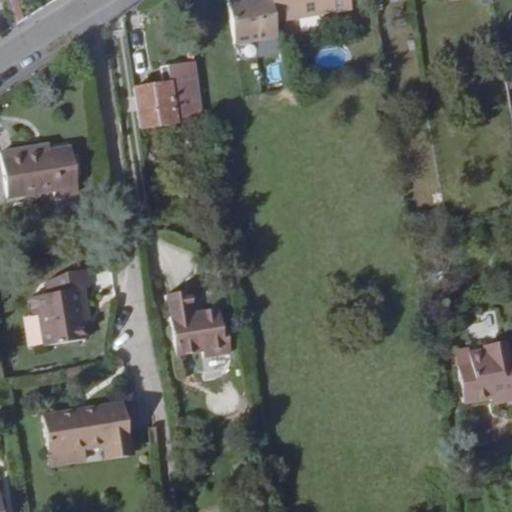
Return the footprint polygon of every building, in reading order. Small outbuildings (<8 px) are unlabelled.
[(222,0),(212,4),(228,48),(269,34),(257,0),(222,0)] [(271,0),(275,22),(348,9),(346,0),(271,0)] [(169,84),(134,89),(141,130),(175,124),(169,84)] [(35,152),(35,147),(0,152),(0,162),(6,203),(75,191),(68,147),(48,150),(35,152)] [(79,308),(85,306),(83,289),(29,297),(32,314),(37,313),(43,345),(84,340),(82,326),(79,308)] [(164,297),(174,354),(200,350),(202,357),(229,352),(225,330),(220,332),(216,308),(191,313),(186,292),(164,297)] [(88,326),(85,306),(79,308),(82,326),(88,326)] [(509,339),(470,347),(471,356),(478,393),(492,391),(492,394),(507,391),(507,394),(511,393),(511,351),(509,339)] [(469,345),(457,347),(459,358),(471,356),(470,347),(469,345)] [(471,356),(459,358),(465,395),(478,393),(471,356)] [(48,470),(66,467),(64,455),(82,453),(103,450),(105,459),(129,455),(121,408),(39,421),(48,470)] [(64,455),(66,467),(83,465),(82,453),(64,455)]
